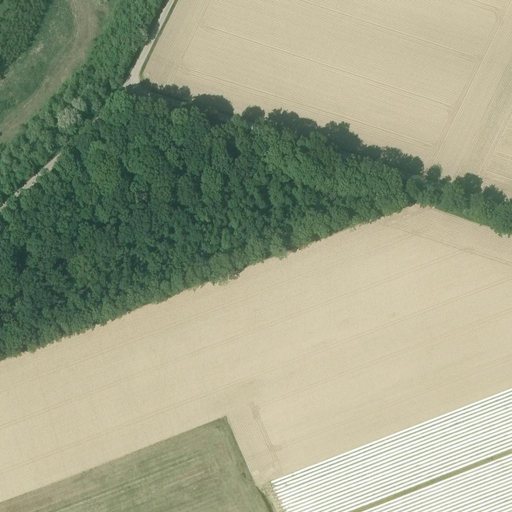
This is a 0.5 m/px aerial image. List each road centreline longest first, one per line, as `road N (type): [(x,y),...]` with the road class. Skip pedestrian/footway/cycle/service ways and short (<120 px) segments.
road 1 (track): [(511,210),(126,90)]
road 2 (unclassified): [(0,211),(126,90),(170,0)]
